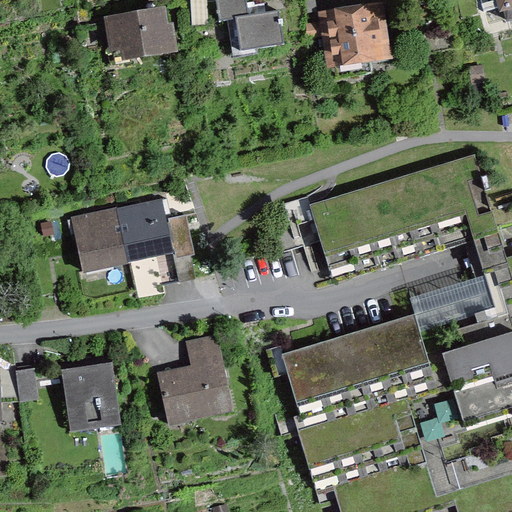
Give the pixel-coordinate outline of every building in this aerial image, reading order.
[(192,0),(197,32),(213,29),(209,0),(192,0)] [(247,2),(223,4),(225,26),(240,24),(243,53),(287,48),(284,20),(249,24),(247,2)] [(386,9),(325,18),(333,72),(394,63),(386,9)] [(173,13),(114,24),(120,58),(134,55),(135,64),(181,55),(173,13)] [(419,323),(293,361),(314,431),(307,434),(324,492),(341,489),(348,511),(511,511),(511,252),(482,163),(314,214),(333,277),(479,236),(508,319),(464,332),(471,356),(435,366),(419,323)] [(136,266),(195,253),(189,224),(171,227),(166,204),(124,214),(136,266)] [(89,276),(136,266),(124,214),(77,224),(89,276)] [(199,372),(168,380),(180,427),(239,412),(220,342),(193,349),(199,372)] [(117,370),(70,376),(77,434),(124,428),(117,370)] [(38,374),(22,376),(25,404),(41,402),(38,374)]
